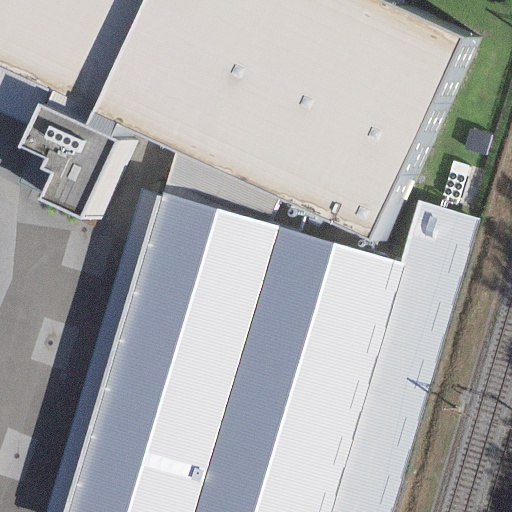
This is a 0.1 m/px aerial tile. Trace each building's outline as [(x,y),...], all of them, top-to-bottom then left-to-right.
[(379,0),(0,0),(0,69),(51,93),(116,123),(176,151),(276,197),(365,239),(460,37),(379,0)] [(43,110),(51,93),(0,69),(0,113),(27,126),(36,107),(43,110)] [(109,139),(116,123),(51,93),(43,110),(36,107),(27,126),(18,147),(44,159),(39,168),(52,174),(38,203),(80,222),(117,143),(109,139)] [(268,226),(276,197),(176,151),(162,196),(268,226)] [(394,511),(477,219),(415,201),(401,264),(268,226),(162,196),(142,190),(45,511),(394,511)]
